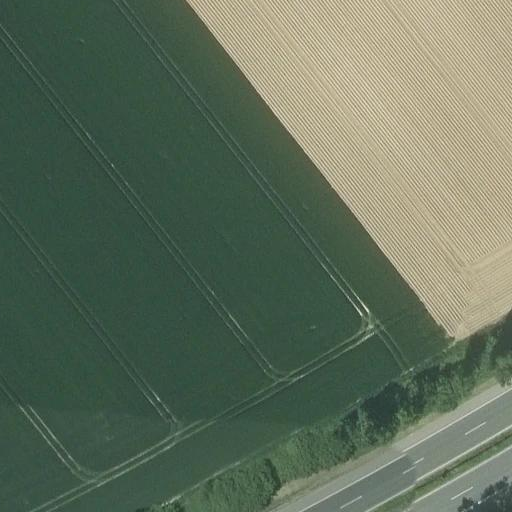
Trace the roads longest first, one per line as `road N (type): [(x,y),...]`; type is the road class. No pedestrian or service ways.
road 1 (track): [(167,511),(511,321)]
road 2 (motorway): [(511,407),(329,511)]
